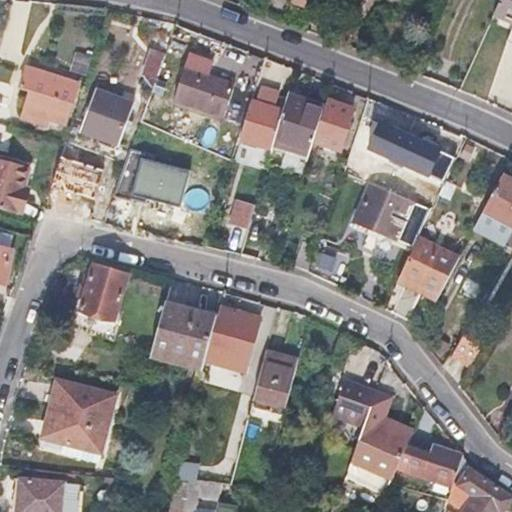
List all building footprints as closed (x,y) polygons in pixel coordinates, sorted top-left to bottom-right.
[(293,0),(292,6),(303,9),(305,1),(318,6),(320,0),(329,0),(334,1),(333,0),(293,0)] [(511,0),(499,0),(492,17),(511,25),(511,24),(511,0)] [(164,55),(158,53),(152,51),(142,75),(155,80),(164,55)] [(29,92),(25,106),(21,119),(47,128),(50,121),(65,125),(77,84),(26,68),(19,89),(29,92)] [(174,100),(199,108),(223,116),(234,84),(184,68),(174,100)] [(284,102),(277,100),(278,95),(260,89),(256,104),(250,102),(238,140),(270,149),(284,102)] [(81,128),(99,135),(117,141),(131,105),(94,92),(81,128)] [(308,100),(301,97),(293,95),(291,101),(287,100),(273,147),(307,157),(321,111),(307,107),(308,100)] [(323,104),(308,100),(307,107),(321,111),(323,104)] [(329,104),(326,113),(322,122),(320,122),(314,142),(339,152),(351,112),(329,104)] [(271,154),(305,163),(307,157),(273,147),(271,154)] [(26,168),(0,160),(0,210),(17,215),(23,196),(20,194),(22,186),(26,168)] [(481,213),(497,222),(511,229),(511,179),(502,175),(481,213)] [(402,203),(405,197),(407,190),(375,178),(370,190),(369,190),(353,228),(390,244),(406,205),(402,203)] [(20,194),(23,196),(17,215),(21,216),(29,188),(22,186),(20,194)] [(253,205),(235,200),(227,225),(246,230),(253,205)] [(509,237),(511,231),(511,229),(497,222),(481,213),(477,222),(509,237)] [(317,247),(308,272),(337,286),(349,249),(319,239),(317,247)] [(397,283),(416,292),(435,301),(458,258),(417,239),(397,283)] [(294,269),(308,272),(317,247),(303,244),(294,269)] [(0,283),(3,284),(9,250),(0,248),(0,283)] [(79,310),(96,315),(113,319),(126,275),(92,266),(79,310)] [(210,338),(216,316),(163,303),(150,353),(203,367),(210,338)] [(218,307),(216,316),(210,338),(231,343),(252,348),(259,317),(218,307)] [(474,358),(481,345),(488,333),(471,323),(456,348),(474,358)] [(253,397),(270,401),(287,405),(298,360),(264,351),(253,397)] [(69,456),(70,451),(71,447),(99,453),(113,397),(58,383),(44,441),(61,444),(59,453),(69,456)] [(333,418),(364,427),(373,399),(342,389),(333,418)] [(387,493),(396,471),(406,447),(412,432),(383,419),(389,399),(375,394),(373,399),(364,427),(348,479),(387,493)] [(422,478),(452,485),(461,457),(462,455),(431,446),(429,454),(406,447),(396,471),(422,477),(422,478)] [(461,511),(502,511),(511,499),(474,472),(469,466),(456,484),(472,497),(461,511)] [(178,470),(176,475),(175,480),(196,484),(198,473),(178,470)] [(125,481),(112,479),(107,479),(106,491),(123,493),(125,481)] [(59,511),(61,503),(62,485),(19,480),(15,511),(59,511)] [(378,511),(380,510),(384,501),(373,495),(364,511),(378,511)]
